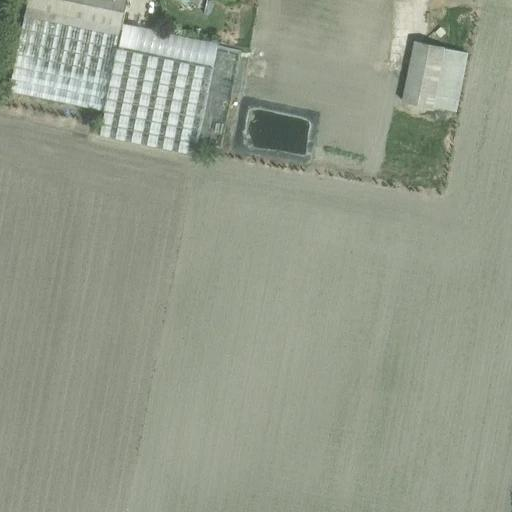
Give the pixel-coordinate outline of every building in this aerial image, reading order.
[(120,35),(120,34),(126,0),(28,0),(25,16),(120,35)] [(511,11),(495,109),(511,111),(511,11)] [(120,34),(120,35),(25,16),(9,91),(104,111),(102,123),(196,143),(215,54),(120,34)] [(413,40),(401,100),(431,106),(443,46),(413,40)] [(269,47),(265,64),(282,68),(286,52),(269,47)] [(440,276),(447,208),(430,207),(422,274),(440,276)] [(446,347),(424,472),(443,475),(463,357),(462,357),(463,350),(446,347)] [(401,374),(383,471),(399,474),(417,377),(401,374)]
